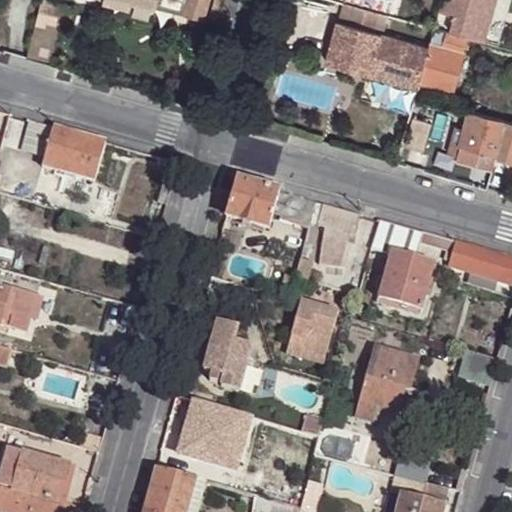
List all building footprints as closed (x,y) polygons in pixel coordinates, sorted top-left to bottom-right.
[(52,0),(40,0),(38,8),(52,13),(55,1),(52,0)] [(208,3),(208,0),(101,0),(101,1),(128,8),(130,0),(134,0),(200,19),(205,3),(208,3)] [(495,0),(453,0),(445,31),(448,32),(467,39),(484,43),(495,0)] [(55,1),(52,13),(38,8),(25,57),(44,63),(56,21),(68,24),(73,6),(55,1)] [(391,80),(417,88),(429,48),(381,34),(388,15),(343,3),(326,62),(369,74),(371,69),(393,75),(391,80)] [(445,31),(434,28),(430,43),(443,46),(448,32),(445,31)] [(452,91),(467,39),(448,32),(443,46),(430,43),(429,48),(417,88),(422,89),(423,84),(452,91)] [(369,74),(391,80),(393,75),(371,69),(369,74)] [(504,121),(469,111),(465,128),(457,156),(455,160),(475,165),(479,150),(494,154),(504,121)] [(53,127),(9,115),(1,144),(45,156),(53,127)] [(411,117),(404,143),(422,148),(430,122),(411,117)] [(511,122),(504,121),(494,154),(490,169),(496,171),(498,165),(496,164),(499,155),(511,158),(511,122)] [(457,156),(465,128),(455,125),(447,153),(457,156)] [(105,142),(53,127),(45,156),(41,165),(94,181),(105,142)] [(475,165),(490,169),(494,154),(479,150),(475,165)] [(158,196),(168,199),(174,180),(164,177),(163,177),(158,196)] [(236,180),(226,217),(269,228),(273,216),(309,226),(310,224),(315,202),(236,180)] [(319,226),(325,205),(315,202),(310,224),(319,226)] [(361,216),(325,205),(319,226),(324,228),(319,266),(344,269),(348,243),(354,244),(361,216)] [(381,221),(373,251),(393,257),(380,300),(421,313),(436,265),(415,260),(420,239),(422,233),(381,221)] [(422,233),(420,239),(428,241),(430,236),(422,233)] [(498,283),(511,286),(511,258),(500,255),(455,242),(451,257),(449,263),(447,269),(468,274),(498,283)] [(498,283),(468,274),(466,284),(494,294),(498,283)] [(0,326),(22,333),(26,317),(32,295),(7,288),(6,292),(0,290),(0,326)] [(32,295),(26,317),(33,319),(40,297),(32,295)] [(338,313),(301,302),(286,358),(323,368),(338,313)] [(218,322),(203,371),(211,373),(209,382),(217,384),(219,376),(223,377),(221,385),(252,394),(259,372),(247,369),(253,347),(235,342),(239,328),(218,322)] [(0,365),(11,369),(16,351),(0,346),(0,365)] [(374,347),(354,415),(372,420),(377,405),(399,411),(405,390),(410,391),(419,359),(374,347)] [(457,378),(489,387),(496,362),(464,353),(457,378)] [(176,395),(166,429),(203,440),(197,459),(219,465),(229,431),(208,425),(211,414),(222,417),(225,409),(176,395)] [(324,421),(306,416),(301,433),(319,439),(324,421)] [(6,448),(0,468),(0,485),(58,502),(69,465),(6,448)] [(401,458),(395,478),(424,486),(429,467),(401,458)] [(186,511),(196,481),(155,470),(143,511),(186,511)] [(424,486),(395,478),(390,492),(403,495),(438,506),(443,491),(424,486)] [(193,511),(201,483),(196,481),(186,511),(193,511)] [(0,485),(0,510),(7,511),(81,511),(83,509),(58,502),(0,485)] [(299,511),(304,495),(289,492),(287,497),(280,495),(277,505),(299,511)] [(314,511),(318,499),(304,495),(299,511),(302,511),(314,511)] [(438,506),(403,495),(397,511),(441,511),(443,507),(438,506)] [(298,511),(299,511),(277,505),(253,498),(254,511),(298,511)]
